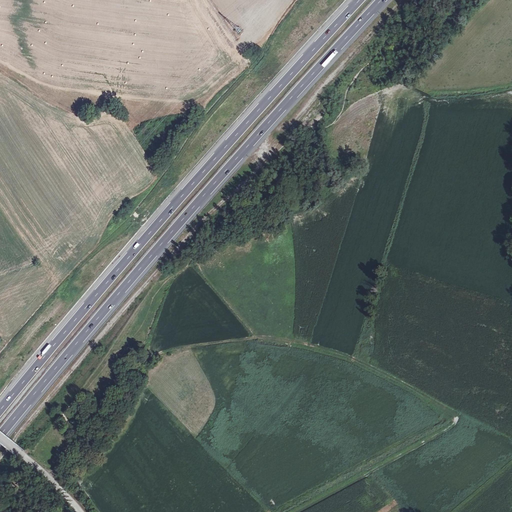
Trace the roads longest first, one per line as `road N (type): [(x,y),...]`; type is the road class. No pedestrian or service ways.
road 1 (motorway): [(0,436),(179,222),(381,0)]
road 2 (motorway): [(359,0),(0,410)]
road 3 (track): [(456,420),(293,511)]
